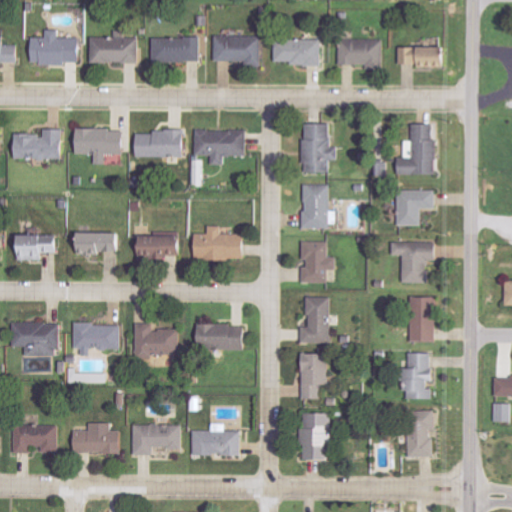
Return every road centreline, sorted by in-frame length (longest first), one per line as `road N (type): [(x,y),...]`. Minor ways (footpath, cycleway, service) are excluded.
road 1 (tertiary): [(473,0),(471,511)]
road 2 (residential): [(0,485),(471,490)]
road 3 (residential): [(471,100),(0,95)]
road 4 (residential): [(271,98),(268,511)]
road 5 (residential): [(0,290),(269,290)]
